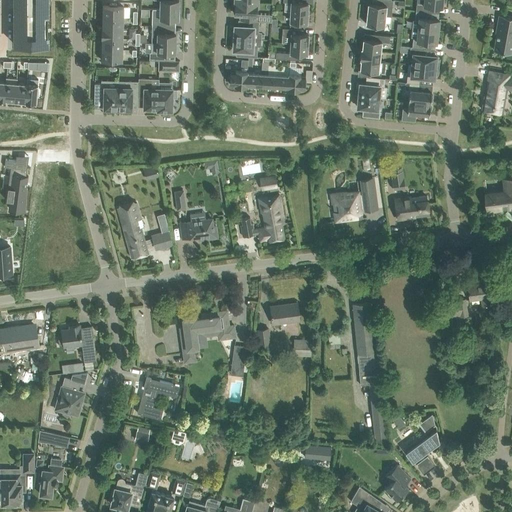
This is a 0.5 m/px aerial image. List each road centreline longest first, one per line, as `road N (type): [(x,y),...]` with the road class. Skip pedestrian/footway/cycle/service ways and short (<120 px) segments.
road 1 (unclassified): [(108,286),(458,237)]
road 2 (residential): [(222,0),(221,93),(298,102),(316,94),(323,0)]
road 3 (residential): [(79,511),(117,361),(108,286)]
road 4 (residential): [(75,119),(180,118),(190,0)]
road 5 (residential): [(454,130),(351,117),(345,93),(355,0)]
road 6 (residential): [(108,286),(74,129)]
road 7 (residential): [(468,0),(454,130)]
